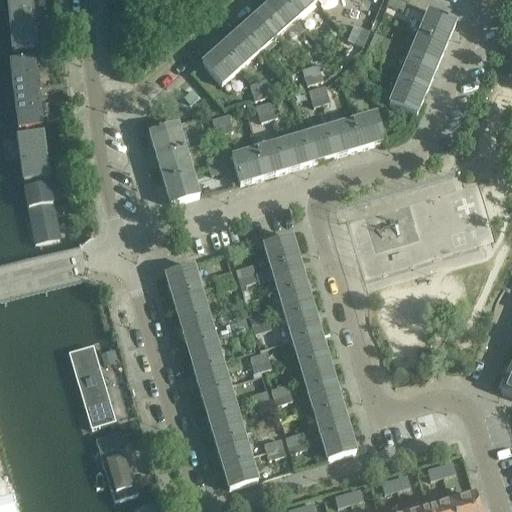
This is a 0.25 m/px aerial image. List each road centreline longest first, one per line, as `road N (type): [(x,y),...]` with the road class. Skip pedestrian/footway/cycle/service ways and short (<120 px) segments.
road 1 (residential): [(471,413),(449,400),(380,417),(316,189)]
road 2 (residential): [(316,189),(402,164),(422,150),(486,0)]
road 3 (residential): [(123,253),(197,511)]
road 4 (residential): [(89,99),(140,94),(244,0)]
road 5 (residential): [(89,99),(123,253)]
road 6 (unknown): [(123,99),(179,235)]
road 7 (residential): [(179,235),(316,189)]
road 8 (residential): [(0,290),(123,253)]
